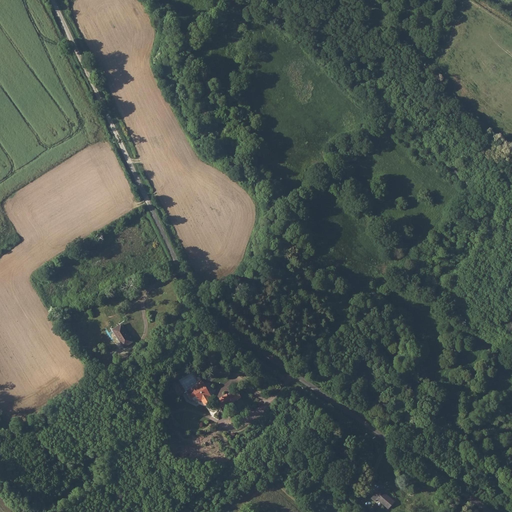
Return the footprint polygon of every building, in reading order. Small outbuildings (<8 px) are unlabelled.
[(122,324),(114,329),(124,346),(133,341),(122,324)] [(184,385),(190,384),(189,376),(182,378),(184,385)] [(198,383),(187,390),(191,397),(196,394),(200,401),(202,400),(203,402),(205,403),(209,400),(210,399),(208,396),(210,395),(200,379),(197,381),(198,383)] [(226,394),(216,400),(219,407),(230,401),(231,402),(240,397),(237,390),(227,396),(226,394)] [(380,486),(372,496),(376,500),(378,497),(389,507),(395,500),(380,486)]
